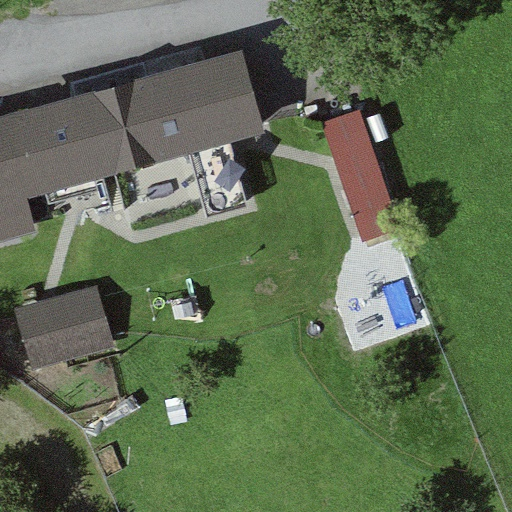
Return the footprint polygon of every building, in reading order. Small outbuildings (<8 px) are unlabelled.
[(0,243),(37,234),(27,199),(266,134),(243,53),(0,119),(0,243)] [(322,124),(364,244),(403,231),(361,111),(322,124)] [(416,236),(359,259),(393,342),(450,319),(416,236)] [(358,350),(386,339),(362,278),(335,288),(358,350)] [(16,310),(33,371),(116,348),(98,287),(16,310)]
